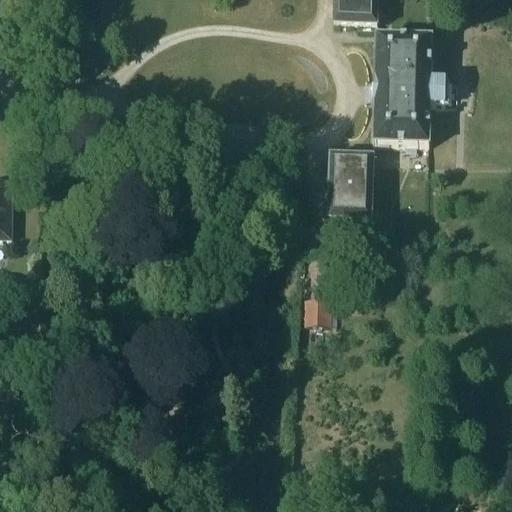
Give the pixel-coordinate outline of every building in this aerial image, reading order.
[(377,0),(334,0),(333,31),(377,32),(377,0)] [(431,46),(376,44),(373,151),(428,153),(429,112),(445,113),(445,89),(430,88),(431,46)] [(371,228),(373,163),(329,162),(328,226),(371,228)] [(0,245),(12,246),(12,197),(6,197),(6,191),(0,190),(0,245)] [(386,251),(386,232),(370,232),(369,252),(386,251)] [(0,294),(11,295),(11,278),(0,278),(0,294)] [(303,331),(331,332),(331,305),(303,305),(303,331)]
